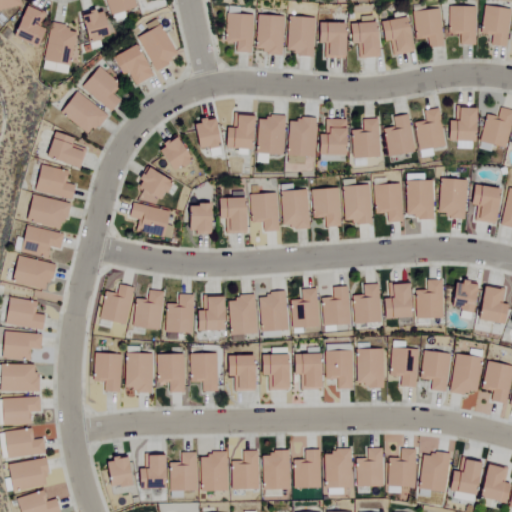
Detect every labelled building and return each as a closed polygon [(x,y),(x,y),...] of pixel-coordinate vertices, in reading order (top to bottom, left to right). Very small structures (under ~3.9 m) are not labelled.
[(0,0),(0,9),(17,7),(15,0),(0,0)] [(100,0),(106,16),(133,8),(130,0),(100,0)] [(33,47),(39,29),(32,27),(38,11),(19,5),(8,38),(33,47)] [(508,10),(481,6),(477,34),(488,36),(486,45),(502,48),(508,10)] [(473,45),(472,7),(444,8),(445,36),(456,35),(456,46),(473,45)] [(441,47),(436,9),(411,13),(414,40),(425,39),(426,49),(441,47)] [(102,38),(96,12),(74,17),(81,43),(102,38)] [(232,53),(249,54),(250,15),(222,14),(221,43),(233,44),(232,53)] [(251,54),(279,54),(280,17),(252,16),(251,54)] [(354,58),(373,57),(372,16),(358,17),(358,24),(345,25),(345,45),(354,45),(354,58)] [(292,58),(310,58),(311,18),(283,18),(282,52),(293,52),(292,58)] [(151,70),(174,58),(153,19),(142,25),(145,31),(134,37),(151,70)] [(388,42),(389,54),(407,53),(405,19),(378,21),(379,42),(388,42)] [(340,58),(341,24),(313,23),(312,44),(321,44),(320,58),(340,58)] [(68,65),(72,29),(45,27),(41,62),(68,65)] [(116,77),(125,73),(131,85),(147,77),(133,46),(107,58),(116,77)] [(77,89),(108,112),(117,100),(108,93),(116,83),(94,67),(77,89)] [(55,111),(83,138),(103,117),(75,91),(55,111)] [(444,122),(443,142),(453,142),(453,149),(470,150),(471,107),(451,106),(451,122),(444,122)] [(510,111),(496,108),(493,121),(482,118),(476,144),(502,149),(510,111)] [(411,122),(414,150),(440,148),(437,109),(420,111),(421,121),(411,122)] [(220,149),(247,150),(248,114),(229,114),(228,129),(221,128),(220,149)] [(406,115),(389,118),(390,127),(380,129),(384,157),(411,153),(406,115)] [(281,118),(253,117),(252,155),(280,156),(281,118)] [(192,151),(204,149),(206,157),(217,155),(209,118),(186,123),(192,151)] [(312,118),(295,118),(295,123),(284,122),(282,162),(301,163),(301,158),(311,158),(312,118)] [(321,135),(314,135),(313,155),(341,156),(342,120),(321,119),(321,135)] [(349,159),(376,158),(375,119),(358,120),(359,130),(348,130),(349,159)] [(83,150),(68,146),(70,139),(48,132),(40,159),(77,170),(83,150)] [(151,151),(167,174),(186,161),(170,138),(151,151)] [(71,185),(63,184),(65,171),(34,167),(30,193),(69,199),(71,185)] [(131,191),(157,201),(165,180),(139,170),(131,191)] [(420,175),(400,175),(401,217),(412,216),(412,221),(429,220),(428,181),(420,181),(420,175)] [(461,220),(462,181),(434,180),(433,214),(443,214),(443,220),(461,220)] [(397,223),(396,185),(368,185),(369,215),(382,215),(382,223),(397,223)] [(367,224),(365,186),(337,187),(338,225),(367,224)] [(489,225),(495,190),(468,186),(465,206),(472,207),(469,221),(489,225)] [(306,190),(307,219),(320,219),(321,228),(336,228),(334,189),(306,190)] [(511,190),(504,189),(497,227),(510,229),(511,220),(511,190)] [(275,192),(276,227),(288,227),(288,231),(305,230),(303,191),(275,192)] [(273,194),(246,195),(247,224),(257,224),(258,233),(274,232),(273,194)] [(66,204),(34,196),(27,221),(59,229),(66,204)] [(221,234),(241,233),(240,199),(212,199),(213,220),(221,220),(221,234)] [(166,212),(128,203),(125,218),(134,220),(131,230),(167,239),(169,231),(162,229),(166,212)] [(182,206),(182,234),(204,235),(204,206),(182,206)] [(61,250),(64,234),(27,226),(22,252),(49,258),(51,247),(61,250)] [(50,289),(55,263),(19,257),(14,283),(50,289)] [(439,318),(439,280),(423,280),(423,289),(412,290),(412,319),(439,318)] [(472,284),(451,280),(445,307),(457,310),(455,318),(465,320),(472,284)] [(406,318),(405,282),(384,283),(385,298),(378,299),(378,318),(406,318)] [(376,284),(359,285),(359,295),(349,296),(350,324),(377,323),(376,284)] [(471,319),(499,325),(503,304),(497,303),(500,289),(478,284),(471,319)] [(97,321),(125,324),(128,286),(115,285),(113,298),(99,297),(97,321)] [(347,325),(345,287),(328,288),(329,297),(318,297),(320,326),(347,325)] [(316,327),(315,289),(297,289),(297,300),(288,300),(288,328),(316,327)] [(160,291),(145,290),(144,299),(131,299),(130,327),(158,329),(160,291)] [(256,332),(285,331),(283,293),(255,294),(256,332)] [(190,295),(174,294),(174,303),(163,303),(162,333),(189,334),(190,295)] [(192,311),(192,331),(219,330),(218,295),(198,296),(198,310),(192,311)] [(253,335),(252,295),(234,295),(234,301),(225,301),(225,335),(253,335)] [(43,332),(46,316),(36,314),(38,304),(11,298),(6,323),(43,332)] [(42,350),(43,333),(5,332),(4,359),(32,360),(32,349),(42,350)] [(413,349),(386,348),(385,379),(396,379),(396,386),(412,387),(413,349)] [(351,349),(351,384),(360,384),(360,389),(380,388),(379,349),(351,349)] [(446,392),(472,394),(477,351),(465,349),(464,356),(450,354),(446,392)] [(348,351),(321,351),(321,380),(332,380),(332,390),(349,389),(348,351)] [(415,380),(427,381),(426,390),(442,392),(446,353),(418,351),(415,380)] [(149,354),(121,353),(121,391),(149,392),(149,354)] [(186,383),(198,382),(198,392),(215,392),(214,353),(185,354),(186,383)] [(315,353),(287,354),(288,375),(295,375),(296,389),(315,389),(315,353)] [(117,393),(118,355),(90,354),(89,378),(101,378),(101,392),(117,393)] [(153,384),(165,384),(165,393),(182,393),(181,354),(153,354),(153,384)] [(263,375),(263,391),(284,390),(282,354),(255,355),(255,376),(263,375)] [(230,391),(249,391),(249,356),(221,356),(222,377),(229,377),(230,391)] [(502,404),(509,367),(482,362),(477,389),(488,392),(486,401),(502,404)] [(39,365),(3,365),(2,391),(38,392),(39,365)] [(41,397),(4,397),(4,425),(32,426),(32,413),(41,413),(41,397)] [(44,439),(34,440),(32,428),(4,433),(8,459),(46,453),(44,439)] [(351,487),(380,487),(379,448),(362,448),(362,459),(351,459),(351,487)] [(317,488),(316,449),(300,450),(300,460),(288,461),(289,489),(317,488)] [(411,450),(396,449),(396,459),(384,458),(383,487),(410,488),(411,450)] [(348,450),(318,451),(320,489),(349,488),(348,450)] [(226,459),(227,490),(255,490),(254,451),(238,451),(238,459),(226,459)] [(166,491),(193,491),(192,452),(176,453),(176,462),(165,463),(166,491)] [(257,490),(286,490),(285,452),(257,452),(257,490)] [(195,491),(225,491),(224,453),(195,454),(195,491)] [(414,490),(442,492),(444,455),(416,453),(414,490)] [(132,469),(133,489),(159,488),(158,454),(139,454),(140,468),(132,469)] [(446,471),(442,496),(469,500),(476,461),(456,457),(454,472),(446,471)] [(99,459),(101,487),(125,486),(124,458),(99,459)] [(14,490),(47,486),(46,474),(50,473),(48,459),(11,463),(14,490)] [(500,503),(504,482),(501,481),(503,467),(480,463),(474,498),(500,503)] [(61,511),(57,498),(48,501),(44,491),(18,499),(22,511),(61,511)]
